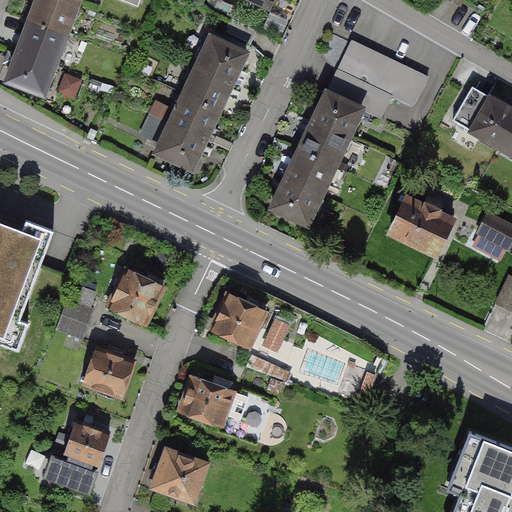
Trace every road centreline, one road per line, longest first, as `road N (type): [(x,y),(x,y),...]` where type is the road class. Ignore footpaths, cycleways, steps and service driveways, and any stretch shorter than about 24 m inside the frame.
road 1 (secondary): [(511,383),(219,236)]
road 2 (residential): [(219,236),(119,511)]
road 3 (residential): [(333,0),(219,236)]
road 4 (secondary): [(219,236),(0,128)]
road 5 (residential): [(511,67),(398,0)]
